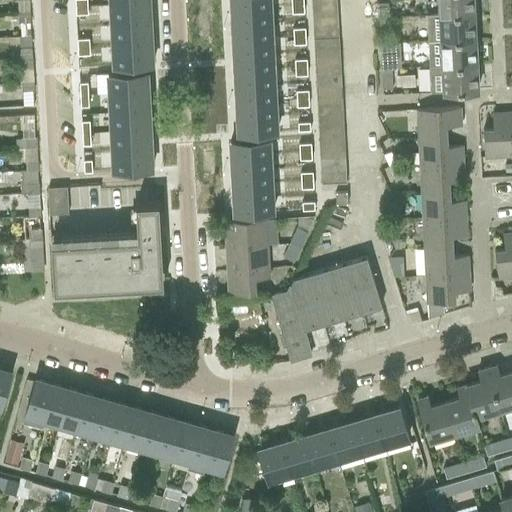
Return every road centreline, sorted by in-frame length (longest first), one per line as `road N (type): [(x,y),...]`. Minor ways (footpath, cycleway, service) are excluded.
road 1 (residential): [(172,0),(194,388)]
road 2 (residential): [(194,388),(268,395),(484,336)]
road 3 (residential): [(484,336),(469,98)]
road 4 (residential): [(0,331),(194,388)]
